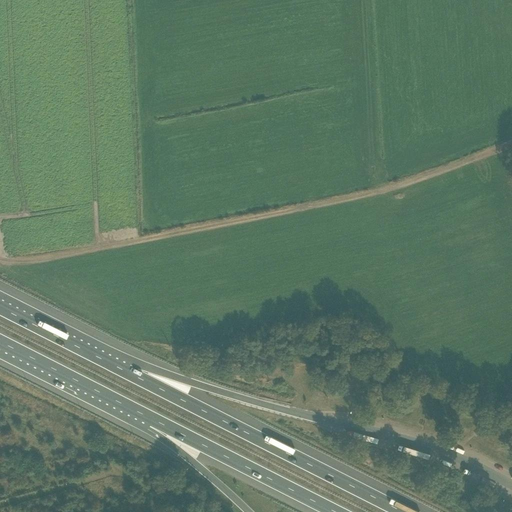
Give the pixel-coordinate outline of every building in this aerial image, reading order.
[(406,435),(433,442),(435,435),(407,429),(406,435)] [(339,430),(337,438),(362,444),(364,435),(339,430)] [(371,444),(397,451),(399,445),(373,438),(371,444)] [(472,476),(474,470),(448,462),(446,469),(472,476)] [(511,492),(492,483),(489,488),(511,499),(511,492)]
